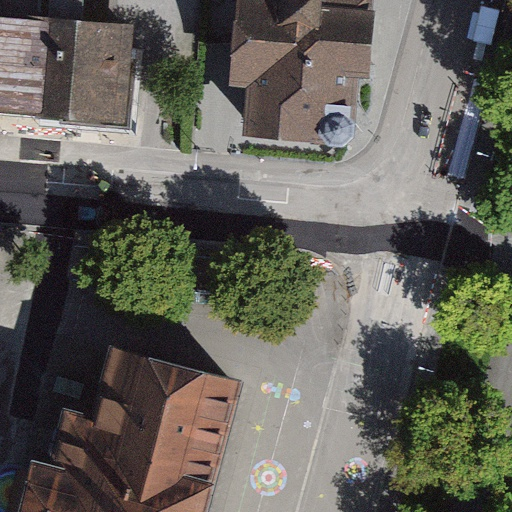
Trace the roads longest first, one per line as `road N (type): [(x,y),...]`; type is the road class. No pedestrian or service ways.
road 1 (residential): [(409,223),(0,189)]
road 2 (residential): [(409,223),(470,0)]
road 3 (residential): [(369,405),(409,223)]
